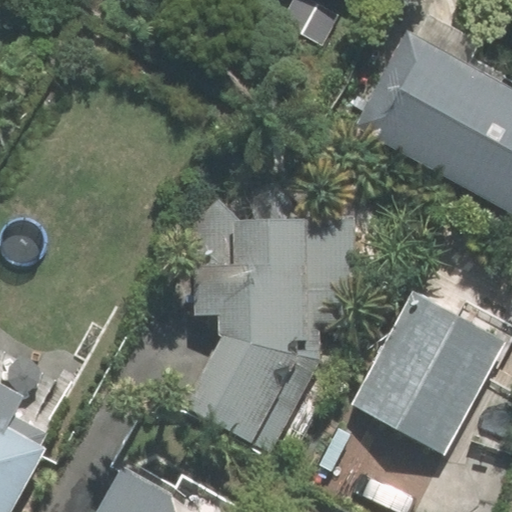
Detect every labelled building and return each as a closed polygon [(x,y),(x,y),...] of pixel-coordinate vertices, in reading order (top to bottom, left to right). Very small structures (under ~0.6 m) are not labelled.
[(407,25),(352,126),(511,212),(511,89),(501,84),(506,76),(468,56),(477,40),(428,13),(418,31),(407,25)] [(239,219),(222,198),(196,221),(199,313),(222,312),(223,340),(188,401),(274,449),(325,359),(322,328),(361,326),(358,215),(239,219)] [(414,290),(351,403),(439,452),(502,339),(414,290)] [(0,511),(6,511),(44,445),(16,431),(32,397),(0,380),(0,511)] [(175,511),(171,493),(121,464),(93,511),(175,511)]
